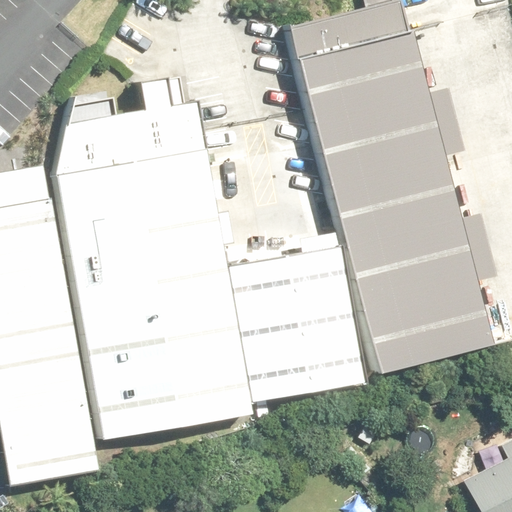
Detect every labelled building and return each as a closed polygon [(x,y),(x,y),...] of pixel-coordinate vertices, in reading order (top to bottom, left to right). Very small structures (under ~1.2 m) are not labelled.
[(342,252),(374,369),(485,339),(394,0),(369,0),(282,23),(342,252)] [(49,119),(107,440),(247,415),(245,403),(222,273),(189,94),(49,119)] [(0,480),(81,465),(27,161),(0,165),(0,480)] [(342,252),(222,273),(245,403),(365,382),(342,252)] [(511,315),(500,318),(510,364),(511,363),(511,315)] [(455,480),(470,511),(511,511),(511,435),(492,445),(499,459),(455,480)] [(335,437),(325,448),(357,480),(367,470),(335,437)]
